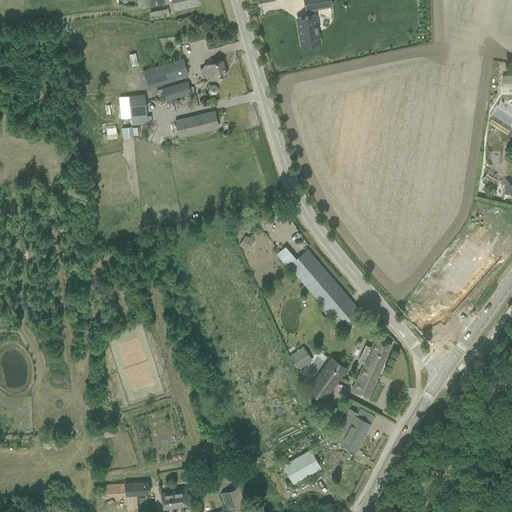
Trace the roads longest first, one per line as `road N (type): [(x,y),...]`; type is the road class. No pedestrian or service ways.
road 1 (unclassified): [(425,358),(301,204),(238,0)]
road 2 (tertiary): [(365,511),(440,376)]
road 3 (tertiary): [(440,376),(511,272)]
